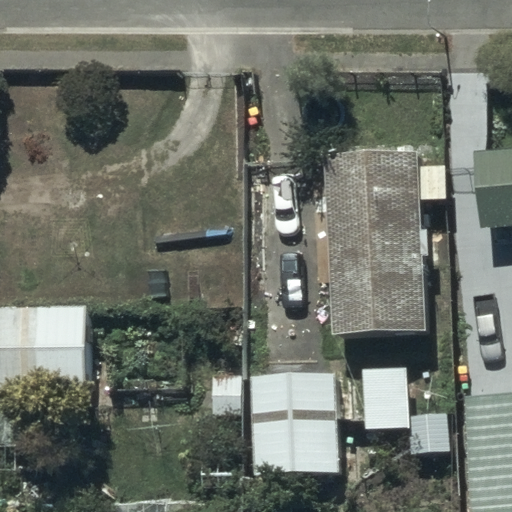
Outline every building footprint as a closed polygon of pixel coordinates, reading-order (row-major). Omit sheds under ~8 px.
[(511,159),(479,163),(486,240),(511,238),(511,159)] [(422,163),(330,166),(336,346),(432,343),(428,208),(449,207),(448,175),(422,176),(422,163)] [(238,178),(174,179),(174,256),(239,256),(238,178)] [(91,316),(0,316),(0,398),(91,398),(91,316)] [(411,381),(367,382),(368,439),(413,439),(413,456),(447,455),(446,419),(412,419),(411,381)] [(342,384),(255,385),(256,484),(343,483),(342,384)] [(511,511),(511,403),(470,405),(473,511),(511,511)]
